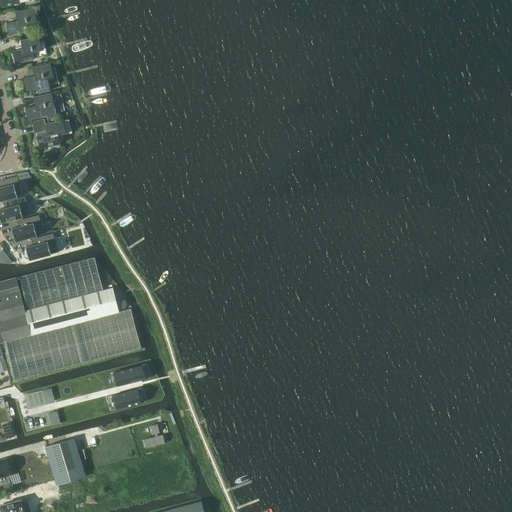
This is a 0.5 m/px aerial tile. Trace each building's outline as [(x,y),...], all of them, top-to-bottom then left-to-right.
[(18,19),(8,21),(11,34),(29,30),(27,23),(37,21),(35,11),(34,7),(16,11),(18,19)] [(23,48),(14,50),(16,62),(35,58),(33,51),(43,49),(39,35),(21,39),(23,48)] [(27,76),(24,77),(27,89),(34,88),(35,92),(51,89),(49,82),(55,81),(54,80),(54,78),(54,79),(50,61),(32,65),(32,67),(28,67),(28,68),(28,69),(27,71),(27,73),(27,74),(27,76)] [(37,105),(27,107),(30,120),(47,116),(47,119),(57,117),(56,114),(65,112),(61,95),(54,97),(53,93),(35,97),(37,105)] [(45,118),(33,121),(36,135),(38,135),(40,147),(60,142),(59,140),(63,139),(62,135),(72,133),(68,119),(68,118),(46,123),(45,118)] [(4,186),(0,187),(0,200),(23,195),(19,180),(31,177),(29,173),(28,171),(17,173),(18,176),(2,180),(4,186)] [(5,208),(0,209),(0,219),(1,223),(30,215),(25,196),(8,200),(9,207),(5,208)] [(23,225),(11,228),(15,241),(44,234),(39,214),(21,219),(23,225)] [(33,245),(25,247),(29,260),(58,252),(53,233),(35,237),(37,244),(33,245)] [(1,251),(0,251),(0,262),(11,264),(1,251)] [(31,335),(4,342),(14,381),(141,347),(138,336),(131,308),(119,312),(113,287),(103,290),(95,257),(19,277),(28,309),(25,310),(31,335)] [(15,278),(0,281),(0,360),(4,359),(0,345),(0,343),(4,342),(31,335),(25,310),(23,304),(18,286),(16,277),(15,278)] [(145,366),(117,373),(121,387),(149,379),(145,366)] [(114,396),(108,398),(111,409),(117,408),(116,408),(116,409),(145,401),(144,401),(141,389),(142,389),(141,388),(113,395),(113,396),(114,396)] [(49,389),(43,391),(47,405),(53,403),(49,389)] [(55,414),(50,415),(53,429),(59,427),(55,414)] [(156,436),(144,439),(146,448),(165,443),(163,434),(158,435),(157,433),(160,433),(157,424),(150,426),(153,434),(155,434),(156,436)] [(56,485),(86,477),(74,438),(45,447),(56,485)] [(7,459),(0,460),(0,485),(10,483),(8,475),(12,474),(7,459)] [(44,511),(61,506),(56,490),(39,495),(44,511)] [(22,499),(1,504),(3,511),(32,511),(29,499),(23,500),(22,499)] [(204,511),(201,500),(157,511),(204,511)]
